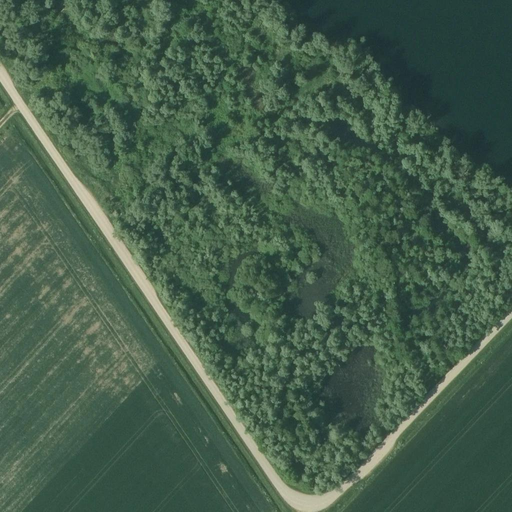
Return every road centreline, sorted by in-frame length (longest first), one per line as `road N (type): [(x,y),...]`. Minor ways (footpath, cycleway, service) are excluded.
road 1 (track): [(511,281),(405,390),(366,443),(301,498),(123,242)]
road 2 (unclassified): [(280,511),(0,93)]
road 3 (unclassified): [(511,312),(323,511)]
